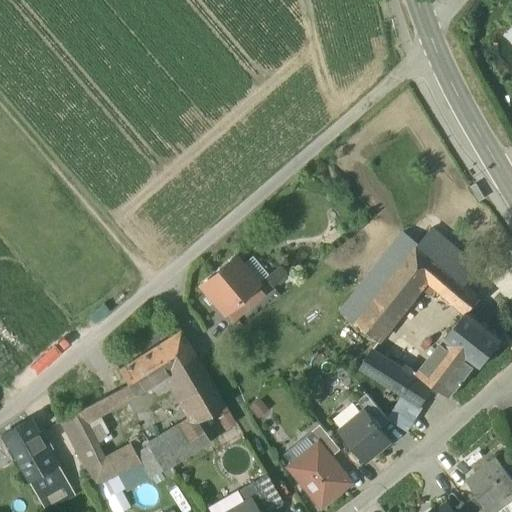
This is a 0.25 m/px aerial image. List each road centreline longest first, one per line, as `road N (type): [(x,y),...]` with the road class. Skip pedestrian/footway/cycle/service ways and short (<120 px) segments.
road 1 (residential): [(431,54),(0,417)]
road 2 (track): [(301,511),(157,283)]
road 3 (track): [(0,101),(157,283)]
road 4 (residential): [(511,372),(348,511)]
road 5 (secondary): [(511,187),(431,54)]
